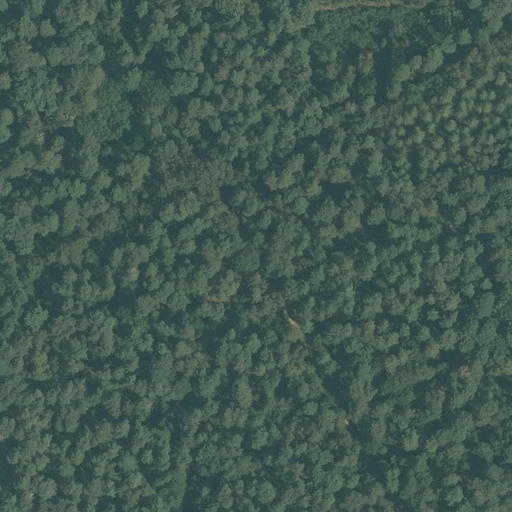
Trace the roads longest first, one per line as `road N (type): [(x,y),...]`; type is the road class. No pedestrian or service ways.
road 1 (track): [(411,511),(108,0)]
road 2 (track): [(227,199),(295,168),(511,38)]
